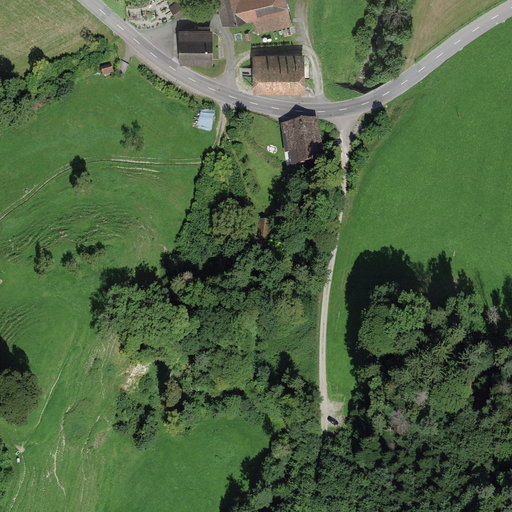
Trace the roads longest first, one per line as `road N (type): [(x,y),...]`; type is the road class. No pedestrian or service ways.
road 1 (tertiary): [(511,8),(378,98),(322,112),(209,88),(88,0)]
road 2 (track): [(311,511),(347,109)]
road 3 (track): [(0,218),(54,173),(85,159),(210,158),(221,142),(226,95)]
